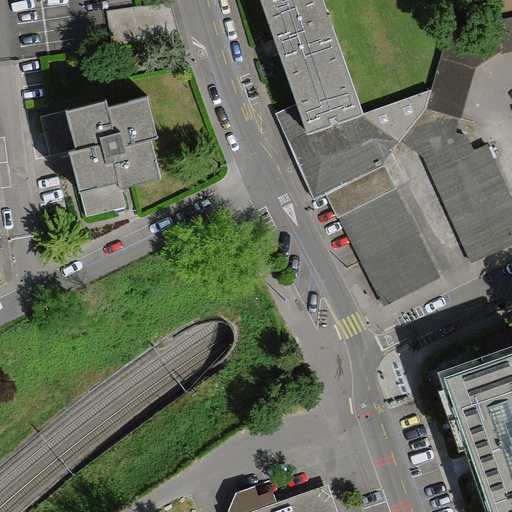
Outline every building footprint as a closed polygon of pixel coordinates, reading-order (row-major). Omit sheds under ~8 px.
[(300,103),(309,132),(363,113),(323,0),(262,0),(270,21),(300,103)] [(136,7),(108,11),(114,47),(182,38),(177,20),(172,2),(136,7)] [(511,16),(491,21),(499,50),(511,47),(511,16)] [(431,90),(427,107),(460,118),(474,65),(499,50),(491,21),(449,30),(431,90)] [(427,107),(431,90),(363,113),(309,132),(300,103),(279,112),(317,196),(329,191),(384,163),(402,140),(427,107)] [(77,150),(71,150),(82,190),(121,180),(122,186),(128,185),(133,183),(161,176),(152,139),(158,137),(146,96),(109,106),(108,100),(68,110),(77,150)] [(511,196),(488,145),(475,150),(468,137),(460,140),(456,133),(460,118),(427,107),(402,140),(425,157),(473,261),(511,243),(511,196)] [(51,156),(71,150),(77,150),(68,110),(54,114),(42,116),(45,131),(51,156)] [(396,188),(384,163),(329,191),(340,215),(396,188)] [(121,180),(82,190),(88,216),(127,206),(122,186),(121,180)] [(396,188),(340,215),(385,305),(440,277),(396,188)] [(511,511),(511,346),(445,370),(451,387),(444,389),(463,442),(469,440),(473,451),(478,466),(495,511),(511,511)] [(335,511),(327,488),(258,511),(335,511)]
